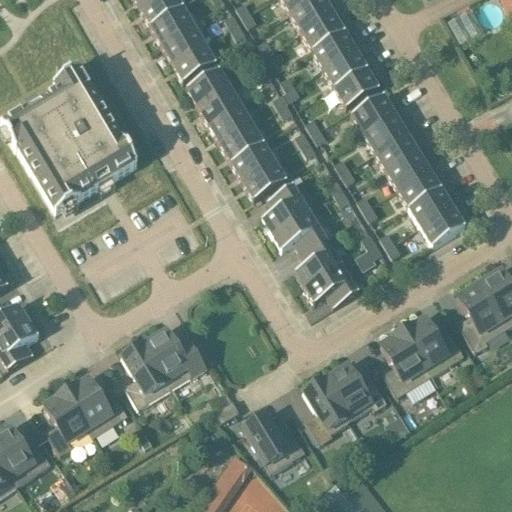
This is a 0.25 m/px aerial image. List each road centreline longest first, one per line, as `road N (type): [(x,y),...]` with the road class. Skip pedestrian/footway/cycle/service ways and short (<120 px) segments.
road 1 (residential): [(87,0),(240,257)]
road 2 (residential): [(306,366),(511,243)]
road 3 (residential): [(511,223),(397,35)]
road 4 (residential): [(0,175),(100,342)]
road 5 (residential): [(240,257),(100,342)]
road 6 (residential): [(240,257),(306,366)]
road 7 (residential): [(100,342),(0,409)]
